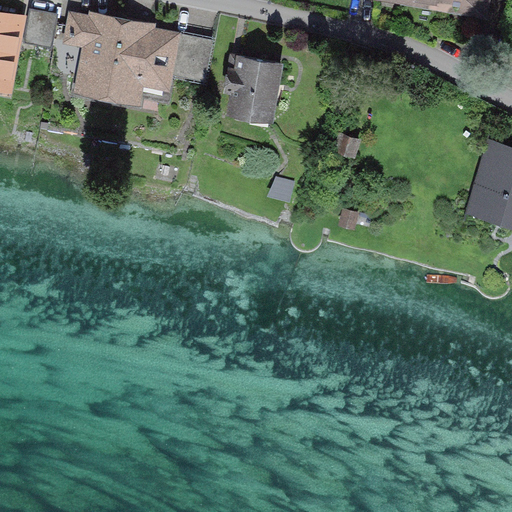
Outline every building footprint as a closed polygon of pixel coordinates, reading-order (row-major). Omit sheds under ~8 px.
[(373,0),(493,21),(496,0),(373,0)] [(61,15),(31,9),(24,44),(54,50),(61,15)] [(0,90),(12,93),(27,16),(0,10),(0,90)] [(170,94),(173,77),(181,32),(156,28),(157,24),(89,12),(89,15),(70,12),(64,45),(83,48),(74,96),(140,108),(144,89),(170,94)] [(213,38),(181,32),(173,77),(205,83),(213,38)] [(230,96),(227,115),(274,123),(284,65),(237,57),(235,70),(229,69),(224,95),(230,96)] [(511,149),(489,143),(468,214),(511,226),(511,149)]
